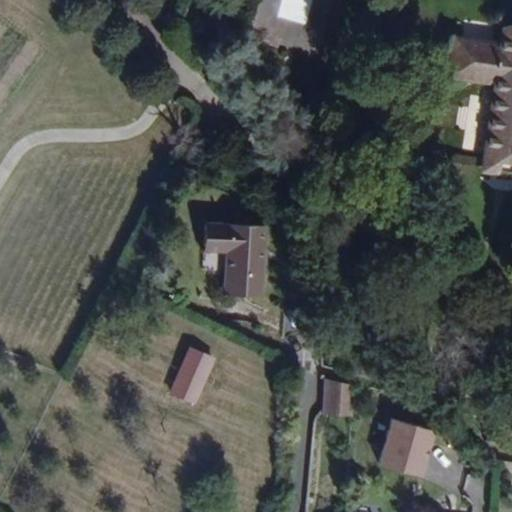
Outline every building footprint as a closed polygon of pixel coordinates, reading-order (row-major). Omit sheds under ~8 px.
[(445,75),(494,83),(500,49),(511,51),(511,22),(504,25),(502,38),(452,30),(445,75)] [(487,148),(511,151),(511,51),(500,49),(494,83),(487,148)] [(466,144),(483,144),(482,94),(472,94),(472,106),(458,106),(458,125),(466,125),(466,144)] [(511,151),(487,148),(483,172),(511,176),(511,151)] [(204,223),(203,249),(225,250),(224,290),(259,292),(260,227),(204,223)] [(218,355),(192,344),(173,391),(199,401),(218,355)] [(321,414),(349,417),(352,384),(326,377),(321,414)] [(429,433),(390,418),(376,464),(416,478),(429,433)]
